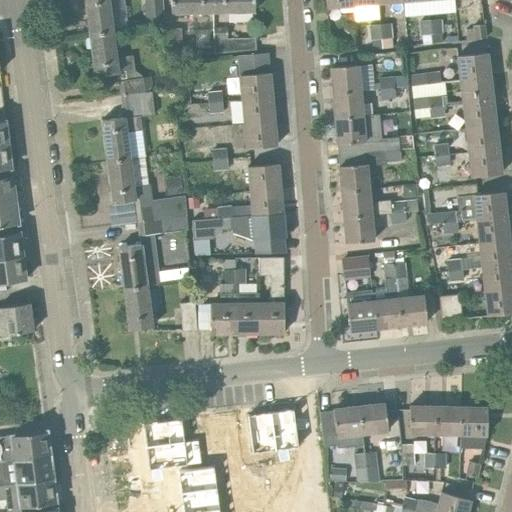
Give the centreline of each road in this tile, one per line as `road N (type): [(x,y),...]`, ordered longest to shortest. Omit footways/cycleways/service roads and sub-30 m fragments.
road 1 (residential): [(79,389),(63,358),(20,0)]
road 2 (residential): [(321,364),(294,0)]
road 3 (residential): [(79,389),(321,364)]
road 4 (residential): [(321,364),(511,345)]
road 5 (residential): [(86,511),(73,421),(79,389)]
